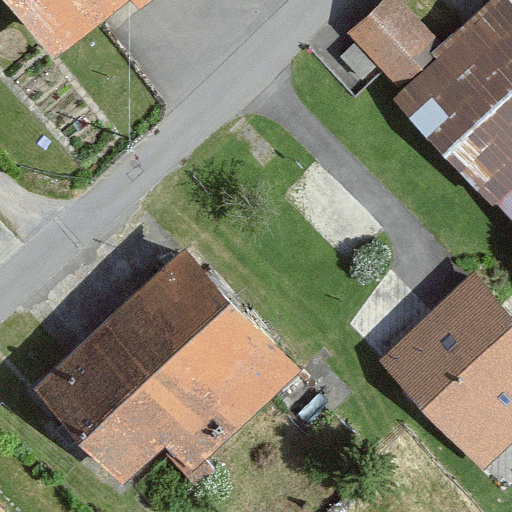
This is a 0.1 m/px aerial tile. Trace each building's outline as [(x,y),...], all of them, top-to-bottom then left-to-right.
[(4,0),(39,48),(106,0),(4,0)] [(511,161),(511,0),(493,0),(401,81),(489,181),(511,161)] [(511,161),(489,181),(511,218),(511,161)] [(174,234),(24,375),(116,472),(153,437),(181,468),(295,361),(174,234)] [(511,314),(467,269),(377,356),(480,462),(511,431),(511,314)]
